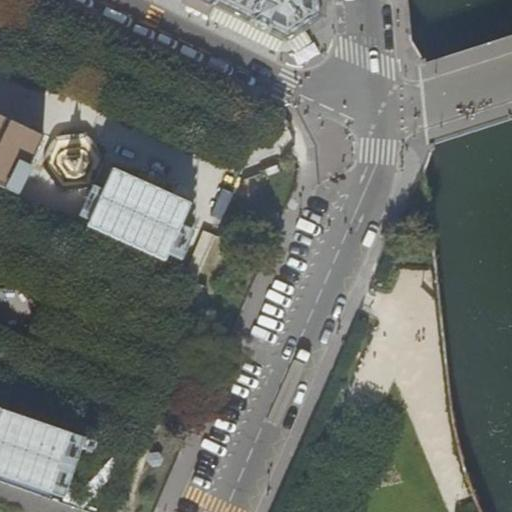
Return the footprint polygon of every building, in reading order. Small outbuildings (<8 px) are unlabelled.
[(318,18),(317,2),(317,0),(215,0),(213,4),(268,31),(286,40),(318,18)] [(0,178),(18,186),(52,104),(10,86),(0,109),(0,117),(7,121),(0,138),(0,178)] [(160,229),(184,162),(156,152),(143,189),(127,184),(141,145),(113,135),(83,216),(110,226),(114,213),(160,229)] [(196,281),(216,236),(203,230),(182,275),(196,281)] [(0,325),(2,328),(1,330),(2,331),(4,329),(21,328),(23,330),(25,329),(24,325),(26,322),(33,326),(32,324),(34,320),(36,316),(38,315),(31,311),(34,303),(32,304),(21,291),(22,287),(20,286),(19,290),(2,290),(0,287),(0,325)] [(0,473),(56,489),(73,428),(0,407),(0,473)] [(161,466),(164,458),(160,452),(152,453),(149,460),(154,467),(161,466)]
